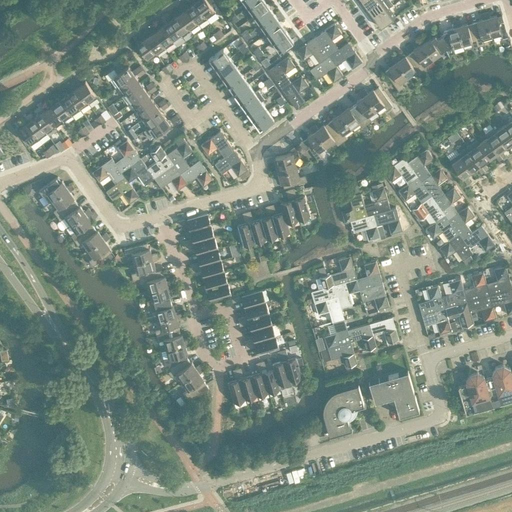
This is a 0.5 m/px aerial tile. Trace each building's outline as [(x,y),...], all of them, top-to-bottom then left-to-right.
[(207,0),(197,0),(195,2),(207,18),(215,12),(207,0)] [(256,0),(247,7),(253,15),(268,5),(264,0),(256,0)] [(379,0),(361,0),(368,8),(379,0)] [(390,0),(379,0),(368,8),(374,17),(389,7),(393,4),(390,0)] [(195,2),(187,8),(199,24),(207,18),(195,2)] [(253,15),(260,24),(274,14),(268,5),(253,15)] [(395,16),(389,7),(374,17),(381,26),(395,16)] [(187,8),(179,14),(190,30),(199,24),(187,8)] [(488,11),(485,12),(492,35),(501,33),(502,38),(508,36),(502,14),(496,15),(496,14),(489,16),(488,11)] [(483,38),(492,35),(485,12),(482,13),(483,18),(477,20),(477,21),(472,23),(479,45),(484,43),(483,38)] [(179,14),(170,19),(182,36),(190,30),(179,14)] [(260,24),(266,33),(281,22),(274,14),(260,24)] [(170,19),(162,25),(174,42),(182,36),(170,19)] [(473,47),(479,45),(472,23),(467,24),(467,23),(460,25),(459,20),(456,21),(462,44),(471,41),(473,47)] [(453,46),(462,44),(456,21),(453,21),(453,23),(451,23),(452,27),(447,28),(448,30),(442,31),(443,34),(440,36),(449,54),(455,52),(453,46)] [(266,33),(272,42),(287,31),(281,22),(266,33)] [(334,22),(315,36),(329,55),(339,48),(332,39),(342,32),(334,22)] [(162,25),(154,31),(165,48),(174,42),(162,25)] [(154,31),(146,37),(157,54),(165,48),(154,31)] [(287,31),(272,42),(279,51),(293,40),(287,31)] [(444,57),(449,54),(440,36),(437,37),(435,35),(431,38),(430,37),(424,41),(421,37),(418,39),(433,58),(440,53),(444,57)] [(313,53),(319,62),(329,55),(315,36),(296,50),(303,60),(313,53)] [(149,60),(157,54),(146,37),(137,43),(149,60)] [(425,64),(433,58),(418,39),(416,40),(419,45),(413,49),(414,50),(410,53),(424,72),(428,68),(425,64)] [(339,48),(329,55),(336,65),(345,58),(352,68),(362,60),(348,41),(339,48)] [(209,58),(215,67),(230,57),(223,48),(209,58)] [(394,56),(408,76),(415,70),(419,75),(424,72),(410,53),(406,56),(405,55),(399,59),(396,55),(394,56)] [(268,69),(282,89),(292,81),(285,72),(295,65),(288,55),(268,69)] [(343,74),(336,65),(329,55),(319,62),(310,69),(317,79),(326,72),(333,81),(343,74)] [(400,81),(408,76),(394,56),(391,58),(394,62),(389,67),(389,68),(385,71),(398,90),(404,86),(400,81)] [(236,66),(230,57),(215,67),(221,76),(236,66)] [(112,77),(118,86),(134,74),(128,65),(117,74),(113,69),(105,74),(109,80),(112,77)] [(242,74),(236,66),(221,76),(228,85),(242,74)] [(118,86),(124,94),(140,82),(134,74),(118,86)] [(248,83),(242,74),(228,85),(234,94),(248,83)] [(301,74),(292,81),(282,89),(296,108),(306,101),(299,91),(309,84),(301,74)] [(85,80),(77,86),(89,103),(97,97),(85,80)] [(124,94),(130,102),(146,91),(140,82),(124,94)] [(255,92),(248,83),(234,94),(240,102),(255,92)] [(80,109),(89,103),(77,86),(69,92),(80,109)] [(364,88),(362,90),(376,109),(383,104),(387,109),(392,105),(378,86),(374,89),(373,88),(367,92),(364,88)] [(357,101),(353,104),(367,123),(372,120),(368,115),(376,109),(362,90),(359,92),(362,96),(357,100),(357,101)] [(130,102),(136,110),(152,99),(146,91),(130,102)] [(72,115),(80,109),(69,92),(60,98),(72,115)] [(261,101),(255,92),(240,102),(247,111),(261,101)] [(64,121),(72,115),(60,98),(52,104),(64,121)] [(136,110),(142,119),(158,107),(152,99),(136,110)] [(267,110),(261,101),(247,111),(253,120),(267,110)] [(55,126),(64,121),(52,104),(44,110),(55,126)] [(340,106),(337,108),(351,127),(359,122),(362,127),(367,123),(353,104),(349,107),(348,106),(343,110),(340,106)] [(142,119),(148,127),(164,115),(158,107),(142,119)] [(333,119),(329,122),(342,141),(347,137),(343,133),(351,127),(337,108),(335,110),(338,114),(332,118),(333,119)] [(47,132),(55,126),(44,110),(35,116),(47,132)] [(274,119),(267,110),(253,120),(259,129),(274,119)] [(164,115),(148,127),(154,136),(170,124),(164,115)] [(27,122),(39,138),(47,132),(35,116),(27,122)] [(30,145),(39,138),(27,122),(19,128),(30,145)] [(315,124),(312,125),(326,145),(334,139),(337,144),(342,141),(329,122),(324,125),(324,124),(318,128),(315,124)] [(507,145),(511,141),(511,133),(505,124),(496,130),(507,145)] [(308,137),(303,140),(308,147),(317,159),(322,155),(319,150),(326,145),(312,125),(310,127),(313,132),(307,136),(308,137)] [(501,149),(507,145),(496,130),(493,126),(484,133),(487,137),(498,151),(500,154),(502,157),(506,155),(501,149)] [(217,147),(224,156),(234,149),(220,130),(201,144),(208,154),(217,147)] [(179,145),(186,140),(182,135),(175,140),(179,145)] [(489,158),(498,151),(487,137),(479,143),(489,158)] [(122,171),(141,158),(127,138),(117,146),(124,155),(115,162),(122,171)] [(484,161),(489,158),(479,143),(476,139),(467,145),(467,146),(485,170),(488,168),(484,161)] [(173,163),(180,173),(190,166),(190,165),(183,156),(193,150),(186,140),(179,145),(167,153),(166,153),(173,163)] [(308,147),(303,140),(299,143),(304,150),(308,147)] [(154,177),(173,163),(166,153),(167,153),(160,144),(150,151),(157,161),(148,167),(147,167),(154,177)] [(459,152),(471,170),(477,166),(481,173),(485,170),(467,146),(459,152)] [(407,161),(417,176),(421,180),(431,173),(424,164),(434,157),(426,148),(407,161)] [(224,156),(214,163),(222,173),(231,166),(238,175),(248,168),(234,149),(224,156)] [(273,171),(273,174),(296,167),(294,158),(299,156),(298,150),(275,157),(277,162),(276,162),(278,169),(273,171)] [(466,174),(471,170),(459,152),(449,159),(467,183),(470,180),(468,177),(468,176),(466,174)] [(109,174),(115,183),(125,176),(122,171),(115,162),(111,157),(92,171),(99,181),(109,174)] [(401,174),(408,183),(417,176),(407,161),(404,157),(384,170),(388,175),(392,180),(401,174)] [(122,171),(125,176),(129,181),(138,175),(145,184),(154,177),(147,167),(148,167),(143,161),(141,158),(122,171)] [(199,159),(190,165),(190,166),(180,173),(187,182),(196,176),(203,185),(213,178),(199,159)] [(318,161),(311,163),(314,171),(320,169),(318,161)] [(173,163),(154,177),(161,187),(171,180),(177,189),(187,182),(180,173),(173,163)] [(299,176),(296,167),(273,174),(274,177),(279,175),(281,182),(282,182),(284,187),(306,181),(305,174),(299,176)] [(421,180),(431,195),(435,199),(444,193),(438,183),(446,178),(447,176),(445,174),(440,167),(431,173),(421,180)] [(49,202),(53,199),(72,185),(70,183),(66,186),(62,180),(61,181),(58,176),(39,190),(42,195),(43,195),(49,202)] [(139,195),(129,181),(125,176),(115,183),(106,190),(113,200),(122,193),(129,202),(139,195)] [(415,193),(421,202),(431,195),(421,180),(417,176),(408,183),(398,190),(401,194),(405,199),(415,193)] [(364,203),(367,215),(373,213),(390,208),(382,182),(371,185),(375,200),(364,203)] [(53,210),(57,215),(76,201),(73,197),(74,197),(70,191),(74,188),(72,185),(53,199),(58,207),(53,210)] [(444,193),(435,199),(445,214),(448,219),(458,212),(451,202),(461,196),(454,186),(444,193)] [(350,220),(367,215),(364,203),(361,192),(349,195),(352,207),(341,210),(345,221),(350,220)] [(304,195),(292,199),(298,219),(310,215),(304,195)] [(428,212),(435,221),(445,214),(435,199),(431,195),(421,202),(412,209),(416,214),(419,218),(420,218),(428,212)] [(287,222),(298,219),(292,199),(280,202),(283,211),(287,222)] [(65,216),(70,224),(90,210),(88,207),(84,210),(80,205),(79,205),(76,201),(57,215),(60,220),(65,216)] [(458,212),(448,219),(459,233),(462,237),(472,231),(465,221),(475,215),(467,205),(458,212)] [(390,208),(373,213),(376,225),(387,221),(391,233),(402,229),(396,206),(390,208)] [(71,235),(74,240),(94,226),(91,222),(92,221),(87,215),(92,212),(90,210),(70,224),(76,231),(71,235)] [(290,231),(287,222),(283,211),(272,214),(278,235),(290,231)] [(187,218),(191,230),(211,224),(207,212),(187,218)] [(367,215),(350,220),(352,225),(354,231),(365,228),(368,239),(380,236),(376,225),(373,213),(367,215)] [(266,238),(278,235),(272,214),(260,218),(266,238)] [(442,231),(449,240),(459,233),(448,219),(445,214),(435,221),(426,228),(429,232),(433,237),(442,231)] [(255,241),(266,238),(260,218),(249,221),(255,241)] [(255,241),(249,221),(237,225),(243,245),(255,241)] [(191,230),(194,242),(214,236),(211,224),(191,230)] [(481,224),(472,231),(462,237),(469,247),(478,241),(485,250),(495,243),(481,224)] [(83,241),(88,249),(108,235),(106,232),(102,235),(97,229),(96,230),(94,226),(74,240),(78,244),(83,241)] [(469,247),(462,237),(459,233),(449,240),(439,247),(446,257),(456,250),(463,259),(470,254),(473,252),(469,247)] [(109,237),(108,235),(88,249),(94,256),(89,260),(93,265),(112,251),(108,247),(109,246),(105,240),(109,237)] [(218,247),(214,236),(194,242),(197,253),(218,247)] [(132,253),(134,262),(157,256),(156,253),(151,254),(149,247),(148,248),(147,242),(124,249),(126,255),(132,253)] [(221,259),(218,247),(197,253),(201,265),(221,259)] [(238,247),(231,249),(232,255),(240,253),(238,247)] [(473,259),(470,254),(463,259),(466,264),(473,259)] [(341,269),(331,272),(334,284),(356,278),(350,255),(338,258),(341,269)] [(157,256),(134,262),(137,271),(131,273),(133,279),(140,277),(139,277),(155,272),(155,271),(154,267),(155,267),(153,260),(158,259),(157,256)] [(204,276),(224,270),(221,259),(201,265),(204,276)] [(367,274),(356,278),(360,289),(382,282),(376,259),(364,263),(367,274)] [(486,282),(489,294),(511,287),(511,286),(505,264),(494,268),(497,279),(486,282)] [(147,280),(149,289),(172,283),(172,280),(167,281),(165,274),(163,275),(162,269),(155,271),(155,272),(139,277),(140,277),(141,282),(147,280)] [(227,282),(224,270),(204,276),(207,288),(227,282)] [(464,289),(467,300),(489,294),(486,282),(483,271),(471,274),(474,285),(464,289)] [(311,290),(314,302),(337,295),(334,284),(331,272),(319,276),(319,277),(315,278),(318,288),(311,290)] [(441,295),(444,307),(467,300),(464,289),(460,277),(455,279),(449,281),(452,292),(441,295)] [(356,278),(334,284),(337,295),(341,307),(352,304),(349,292),(360,289),(356,278)] [(227,282),(207,288),(211,300),(231,294),(227,282)] [(382,282),(360,289),(363,300),(374,297),(377,308),(378,308),(384,306),(389,305),(382,282)] [(172,283),(149,289),(152,298),(146,300),(148,306),(171,299),(169,294),(170,294),(168,287),(173,286),(172,283)] [(418,302),(422,313),(444,307),(441,295),(438,284),(432,285),(426,287),(429,298),(418,302)] [(511,311),(511,287),(489,294),(493,305),(504,302),(507,313),(511,311)] [(245,307),(265,301),(262,289),(242,295),(245,307)] [(496,316),(493,305),(489,294),(467,300),(470,312),(481,309),(484,320),(496,316)] [(341,307),(337,295),(314,302),(318,313),(329,310),(332,321),(344,318),(341,307)] [(155,310),(158,319),(181,312),(180,309),(175,310),(173,304),(172,304),(171,299),(148,306),(150,311),(155,310)] [(471,315),(470,312),(467,300),(444,307),(448,318),(459,315),(462,326),(474,323),(473,319),(471,315)] [(245,307),(248,318),(269,312),(265,301),(245,307)] [(448,318),(444,307),(422,313),(425,325),(436,322),(439,333),(451,329),(449,322),(448,318)] [(181,312),(158,319),(161,328),(155,329),(156,335),(179,328),(178,324),(179,323),(177,316),(182,315),(181,312)] [(269,312),(248,318),(252,330),(272,324),(269,312)] [(392,316),(370,322),(373,334),(384,331),(387,342),(399,339),(392,316)] [(328,347),(350,340),(347,329),(344,318),(332,321),(335,332),(324,335),(328,347)] [(455,320),(449,322),(451,329),(452,331),(457,329),(455,320)] [(370,322),(347,329),(350,340),(361,337),(365,349),(365,348),(371,347),(376,345),(373,334),(370,322)] [(252,330),(255,341),(275,336),(272,324),(252,330)] [(164,339),(166,348),(189,341),(188,338),(184,340),(182,333),(180,333),(179,328),(156,335),(158,340),(164,339)] [(275,336),(255,341),(259,353),(279,348),(275,336)] [(357,363),(350,340),(328,347),(331,358),(342,355),(345,366),(357,363)] [(170,366),(188,358),(186,353),(187,352),(185,346),(190,344),(189,341),(166,348),(169,357),(163,358),(165,365),(168,364),(170,366)] [(285,349),(282,350),(283,357),(284,360),(290,380),(302,376),(296,356),(288,359),(285,349)] [(191,362),(188,358),(170,366),(171,369),(168,371),(172,376),(177,373),(182,380),(202,366),(200,364),(196,367),(191,361),(191,362)] [(279,383),(290,380),(284,360),(272,363),(274,368),(279,383)] [(484,378),(492,405),(492,404),(500,402),(501,402),(511,399),(511,376),(510,371),(511,371),(510,367),(503,363),(496,366),(492,372),(493,376),(485,378),(484,378)] [(190,401),(202,392),(199,388),(206,383),(202,378),(203,378),(199,372),(203,369),(202,366),(182,380),(188,388),(183,391),(190,401)] [(281,388),(279,383),(274,368),(263,371),(268,391),(281,388)] [(374,401),(386,398),(386,399),(387,400),(388,401),(389,402),(390,402),(391,403),(392,403),(393,403),(394,403),(395,403),(396,403),(399,415),(419,409),(408,370),(369,381),(374,401)] [(257,395),(268,391),(263,371),(251,374),(257,395)] [(484,378),(485,378),(484,375),(477,371),(469,373),(466,380),(467,383),(458,386),(461,397),(460,398),(462,401),(466,413),(466,412),(474,409),(474,410),(492,405),(484,378)] [(240,378),(245,398),(257,395),(251,374),(240,378)] [(233,401),(245,398),(240,378),(227,381),(233,401)] [(209,387),(206,383),(199,388),(202,392),(209,387)] [(355,408),(355,407),(364,404),(358,384),(338,390),(336,391),(334,391),(333,392),(331,393),(330,395),(329,396),(328,397),(327,399),(326,400),(325,402),(325,404),(324,405),(324,407),(324,409),(324,410),(324,412),(325,415),(331,434),(351,428),(348,419),(349,419),(350,418),(351,417),(352,416),(353,415),(354,414),(354,413),(355,412),(355,411),(355,409),(355,408)]
